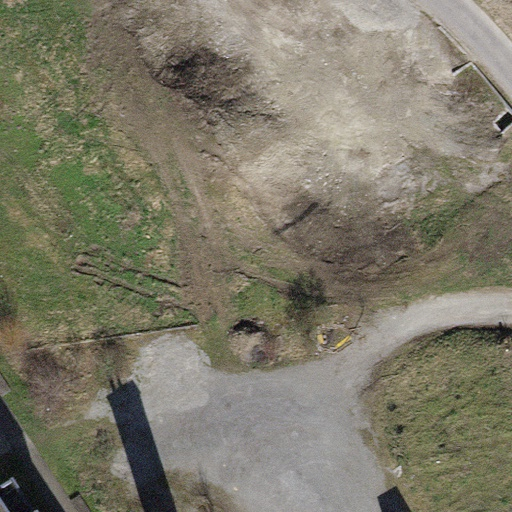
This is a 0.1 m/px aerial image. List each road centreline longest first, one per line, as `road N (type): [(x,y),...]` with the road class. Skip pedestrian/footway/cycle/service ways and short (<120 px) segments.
road 1 (track): [(511,305),(463,303),(241,352)]
road 2 (unknown): [(40,467),(264,387)]
